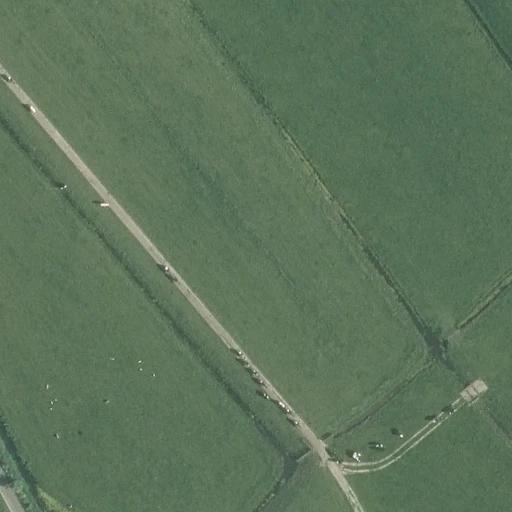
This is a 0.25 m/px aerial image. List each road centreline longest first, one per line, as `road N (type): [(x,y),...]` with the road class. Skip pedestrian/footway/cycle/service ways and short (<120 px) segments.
road 1 (track): [(359,511),(310,437),(0,69)]
road 2 (track): [(332,465),(385,462),(511,361)]
